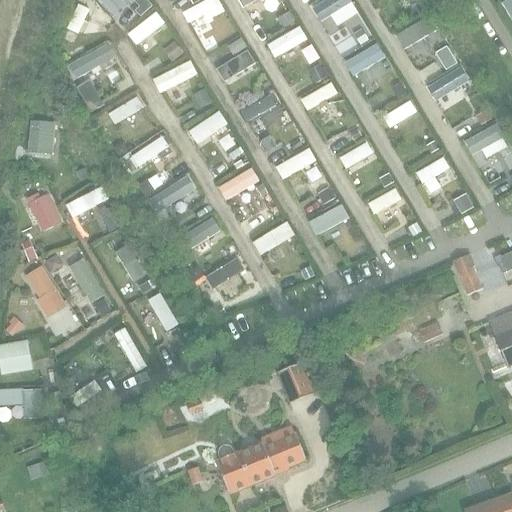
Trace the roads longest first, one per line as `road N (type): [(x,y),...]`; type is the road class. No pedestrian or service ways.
road 1 (track): [(162,0),(343,300)]
road 2 (track): [(123,48),(294,323)]
road 3 (track): [(232,0),(397,274)]
road 4 (track): [(295,0),(446,251)]
road 5 (track): [(362,0),(499,226)]
road 6 (unclassified): [(347,511),(511,441)]
road 7 (track): [(25,0),(0,124)]
